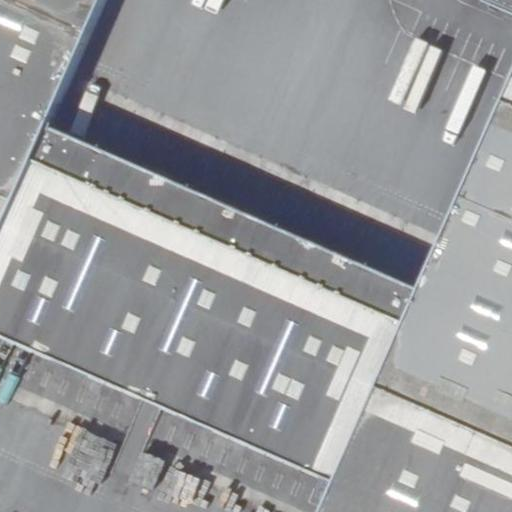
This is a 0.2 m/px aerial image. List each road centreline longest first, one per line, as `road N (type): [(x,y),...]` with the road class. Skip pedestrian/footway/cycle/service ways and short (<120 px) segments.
road 1 (unknown): [(299,65),(465,154)]
road 2 (unknown): [(299,65),(148,0)]
